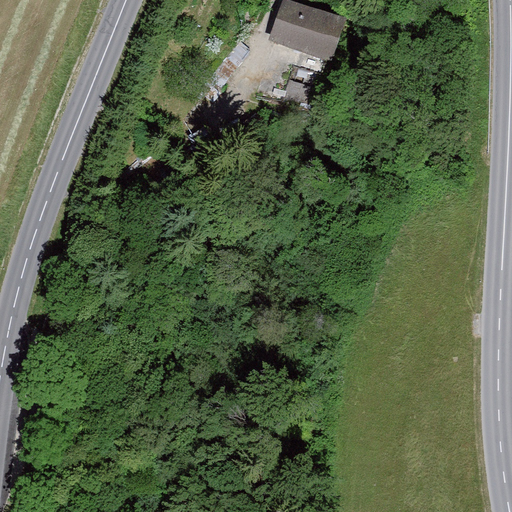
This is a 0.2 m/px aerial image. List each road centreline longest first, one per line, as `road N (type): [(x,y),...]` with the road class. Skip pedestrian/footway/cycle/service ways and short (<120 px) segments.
road 1 (secondary): [(511,58),(498,375),(510,511)]
road 2 (tertiary): [(0,380),(29,252),(126,0)]
